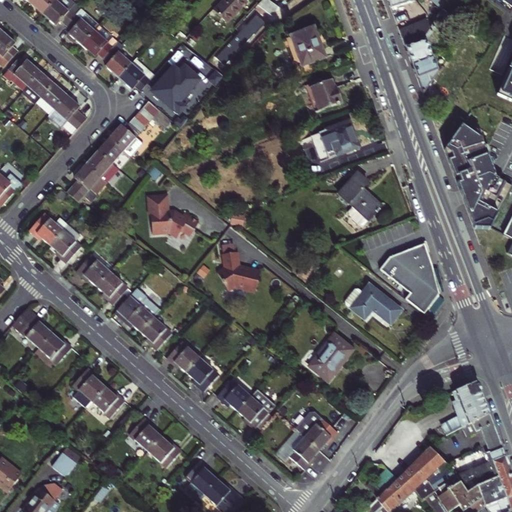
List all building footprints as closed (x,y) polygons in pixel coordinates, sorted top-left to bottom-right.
[(53,0),(39,0),(33,8),(46,19),(59,5),(53,0)] [(63,0),(59,5),(46,19),(60,31),(63,26),(69,31),(79,20),(73,15),(76,12),(63,0)] [(249,5),(243,0),(228,0),(215,14),(229,27),(249,5)] [(387,0),(391,9),(400,6),(408,3),(409,3),(411,4),(413,0),(429,0),(442,10),(449,0),(448,0),(387,0)] [(511,10),(511,0),(490,0),(510,14),(511,10)] [(263,10),(277,19),(283,12),(270,2),(263,10)] [(409,56),(412,65),(432,57),(429,48),(442,27),(443,28),(451,16),(442,10),(430,29),(422,40),(421,41),(405,46),(409,56)] [(79,20),(82,17),(76,12),(73,15),(79,20)] [(79,20),(69,31),(74,36),(72,39),(84,50),(97,36),(79,20)] [(399,30),(405,46),(421,41),(422,40),(430,29),(431,27),(427,20),(399,30)] [(259,38),(247,26),(226,46),(240,58),(259,38)] [(97,36),(116,53),(122,46),(103,29),(97,36)] [(303,71),(326,62),(315,33),(292,41),(303,71)] [(116,53),(97,36),(84,50),(98,62),(101,59),(106,64),(116,53)] [(16,52),(20,48),(7,37),(0,44),(0,64),(9,72),(22,57),(16,52)] [(464,52),(482,60),(488,46),(470,38),(464,52)] [(459,43),(454,50),(458,53),(463,47),(459,43)] [(108,71),(122,83),(134,68),(123,58),(128,52),(122,46),(116,53),(106,64),(111,68),(108,71)] [(439,72),(433,57),(432,57),(412,65),(423,93),(431,83),(439,72)] [(511,62),(497,96),(511,102),(511,62)] [(139,63),(134,68),(147,79),(153,85),(158,79),(139,63)] [(22,64),(13,75),(19,80),(31,91),(44,77),(31,66),(28,69),(22,64)] [(136,91),(147,79),(134,68),(122,83),(134,93),(136,91)] [(178,74),(173,69),(151,95),(172,114),(174,112),(179,117),(184,111),(183,110),(186,106),(186,103),(184,100),(200,83),(183,68),(178,74)] [(44,103),(57,89),(44,77),(31,91),(44,103)] [(147,79),(136,91),(143,97),(153,85),(147,79)] [(19,80),(15,85),(27,96),(31,91),(19,80)] [(336,95),(333,88),(314,95),(322,116),(343,109),(338,95),(336,95)] [(58,115),(70,101),(57,89),(44,103),(50,108),(46,113),(54,119),(58,115)] [(31,91),(27,96),(40,108),(44,103),(31,91)] [(67,131),(77,140),(91,124),(81,115),(83,112),(70,101),(58,115),(71,127),(67,131)] [(46,113),(50,108),(44,103),(40,108),(46,113)] [(158,119),(163,115),(152,105),(148,111),(158,119)] [(153,125),(158,119),(148,111),(143,116),(153,125)] [(67,131),(71,127),(58,115),(54,119),(67,131)] [(139,121),(149,130),(153,125),(143,116),(139,121)] [(145,135),(149,130),(139,121),(134,126),(145,135)] [(126,130),(114,143),(127,155),(145,135),(134,126),(129,132),(126,130)] [(332,160),(359,151),(350,126),(328,134),(333,148),(328,150),(332,160)] [(460,128),(444,149),(453,172),(459,189),(474,228),(488,228),(511,186),(494,179),(486,160),(485,155),(480,140),(460,128)] [(114,143),(102,156),(116,168),(127,155),(114,143)] [(116,168),(102,156),(91,170),(104,181),(116,168)] [(82,185),(78,190),(88,199),(104,181),(91,170),(79,183),(82,185)] [(2,178),(0,179),(0,204),(7,210),(26,188),(15,178),(9,184),(2,178)] [(370,188),(360,179),(342,199),(355,211),(347,220),(363,235),(383,213),(364,195),(370,188)] [(82,206),(88,199),(78,190),(73,196),(82,206)] [(146,198),(151,237),(169,236),(177,241),(181,233),(190,237),(199,221),(169,208),(167,195),(146,198)] [(244,219),(232,217),(231,226),(243,227),(244,219)] [(48,242),(55,249),(67,235),(62,230),(49,218),(34,234),(45,244),(48,242)] [(71,231),(65,227),(62,230),(67,235),(71,231)] [(76,236),(71,231),(67,235),(72,240),(76,236)] [(55,249),(62,255),(60,257),(71,267),(85,251),(72,240),(67,235),(55,249)] [(234,247),(222,248),(223,270),(217,273),(229,294),(235,290),(256,296),(261,273),(239,267),(238,254),(234,254),(234,247)] [(436,275),(427,250),(394,261),(382,276),(412,300),(407,305),(426,321),(442,301),(436,275)] [(93,283),(101,290),(113,276),(94,259),(80,275),(91,286),(93,283)] [(212,274),(205,269),(199,277),(206,282),(212,274)] [(101,290),(108,297),(106,299),(117,309),(132,293),(113,276),(101,290)] [(181,284),(175,279),(172,283),(178,288),(181,284)] [(3,289),(6,286),(0,280),(0,303),(9,294),(3,289)] [(404,310),(369,283),(362,293),(358,290),(354,291),(346,301),(346,305),(350,308),(349,310),(362,320),(368,321),(371,317),(389,330),(404,310)] [(141,292),(119,316),(134,330),(136,329),(143,335),(162,315),(164,313),(141,292)] [(14,326),(39,349),(53,333),(46,326),(47,325),(29,308),(14,326)] [(175,327),(162,315),(143,335),(151,342),(149,344),(160,353),(175,337),(169,332),(175,327)] [(57,365),(72,348),(62,338),(60,340),(53,333),(39,349),(57,365)] [(358,356),(339,340),(315,372),(334,387),(358,356)] [(203,362),(185,345),(170,361),(182,372),(184,369),(191,376),(203,362)] [(51,372),(57,365),(39,349),(33,356),(51,372)] [(92,393),(105,378),(98,372),(99,370),(88,359),(73,376),(80,382),(74,388),(86,399),(92,393)] [(222,378),(203,362),(191,376),(198,382),(196,384),(207,394),(222,378)] [(114,383),(113,385),(105,378),(92,393),(110,409),(125,393),(114,383)] [(233,407),(241,413),(253,399),(234,383),(220,399),(231,409),(233,407)] [(466,391),(452,397),(455,404),(452,406),(457,419),(439,431),(445,440),(465,427),(489,419),(483,405),(476,386),(466,391)] [(279,407),(260,391),(253,399),(241,413),(248,420),(246,422),(257,432),(261,428),(264,431),(275,419),(271,415),(279,407)] [(160,427),(153,421),(155,419),(144,409),(129,426),(147,442),(160,427)] [(59,414),(54,419),(60,424),(65,419),(59,414)] [(313,417),(300,432),(323,452),(329,445),(332,447),(341,436),(319,416),(313,417)] [(480,433),(492,427),(489,419),(465,427),(445,440),(450,448),(455,446),(460,460),(482,452),(486,463),(454,476),(430,452),(406,476),(419,490),(421,493),(427,489),(443,511),(449,511),(456,507),(459,511),(460,511),(481,498),(484,508),(505,500),(506,501),(511,499),(511,479),(495,436),(483,440),(480,433)] [(168,434),(160,427),(147,442),(165,459),(181,442),(170,432),(168,434)] [(483,440),(495,436),(492,427),(480,433),(483,440)] [(323,452),(300,432),(279,455),(288,463),(293,458),(309,473),(319,461),(317,460),(323,452)] [(81,454),(67,443),(51,462),(65,473),(81,454)] [(0,473),(8,479),(21,463),(1,446),(0,447),(0,473)] [(217,479),(210,473),(212,470),(200,460),(185,477),(203,494),(217,479)] [(53,488),(61,478),(47,467),(12,511),(29,511),(31,510),(32,511),(33,511),(39,506),(44,510),(58,493),(53,488)] [(99,493),(108,481),(103,476),(93,488),(99,493)] [(421,493),(419,490),(406,476),(396,486),(385,476),(371,490),(376,494),(373,497),(377,501),(376,502),(378,504),(373,509),(370,511),(400,511),(412,500),(421,493)] [(223,511),(233,511),(245,500),(226,483),(224,486),(217,479),(203,494),(217,506),(222,511),(223,511)] [(460,511),(478,511),(484,508),(481,498),(460,511)] [(511,511),(511,499),(506,501),(505,500),(484,508),(488,511),(511,511)] [(426,501),(411,511),(422,511),(430,507),(426,501)]
